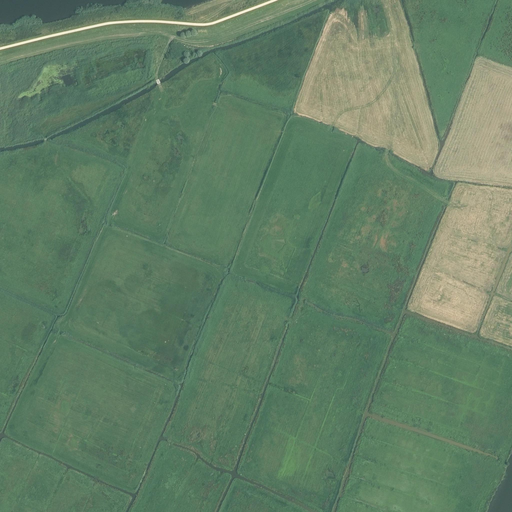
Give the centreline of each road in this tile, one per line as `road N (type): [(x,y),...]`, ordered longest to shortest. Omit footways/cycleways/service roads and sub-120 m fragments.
road 1 (track): [(306,0),(203,41),(142,35),(0,66)]
road 2 (track): [(383,0),(395,89),(387,149)]
